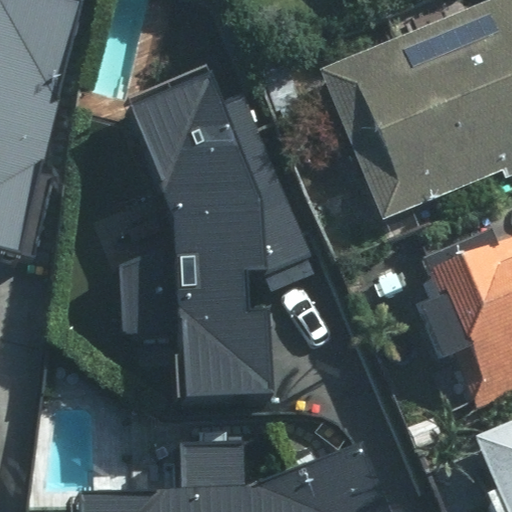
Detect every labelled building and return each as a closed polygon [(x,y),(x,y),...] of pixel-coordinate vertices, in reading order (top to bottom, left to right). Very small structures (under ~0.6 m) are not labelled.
[(0,0),(0,248),(14,252),(77,5),(56,0),(0,0)] [(376,228),(498,177),(502,186),(511,181),(511,0),(504,0),(311,81),(376,228)] [(202,95),(121,127),(164,226),(168,274),(108,277),(111,341),(173,338),(179,412),(267,405),(257,283),(307,263),(242,104),(211,117),(202,95)] [(511,248),(421,285),(472,411),(511,395),(511,248)] [(511,511),(511,429),(468,448),(495,511),(511,511)] [(373,511),(352,460),(257,502),(92,511),(373,511)]
